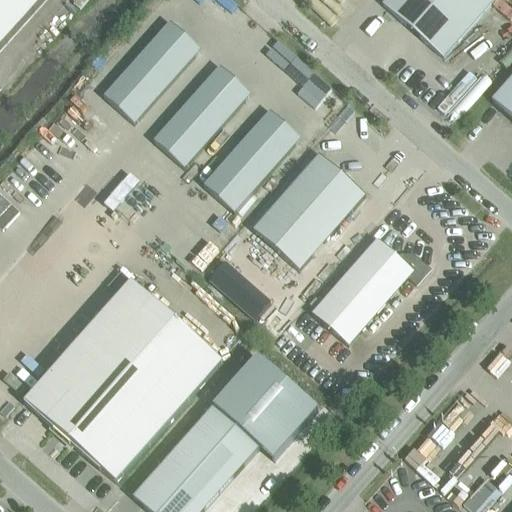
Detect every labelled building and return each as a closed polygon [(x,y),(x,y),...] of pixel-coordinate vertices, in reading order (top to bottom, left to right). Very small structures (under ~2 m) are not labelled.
[(0,0),(0,52),(47,0),(0,0)] [(443,61),(495,0),(388,0),(382,7),(443,61)] [(171,26),(104,101),(134,128),(201,53),(171,26)] [(221,71),(154,146),(184,173),(251,98),(221,71)] [(511,82),(492,105),(511,122),(511,82)] [(271,115),(204,190),(234,217),(301,142),(271,115)] [(299,275),(366,199),(320,159),(253,235),(299,275)] [(417,290),(431,274),(414,260),(407,268),(378,243),(312,319),(348,350),(408,282),(417,290)] [(218,265),(203,282),(254,325),(268,308),(218,265)] [(116,486),(223,365),(133,284),(25,406),(116,486)] [(511,358),(511,335),(501,348),(511,358)] [(318,415),(258,362),(133,502),(144,511),(205,511),(259,452),(273,465),(318,415)] [(460,507),(466,511),(487,511),(501,496),(481,480),(460,507)]
